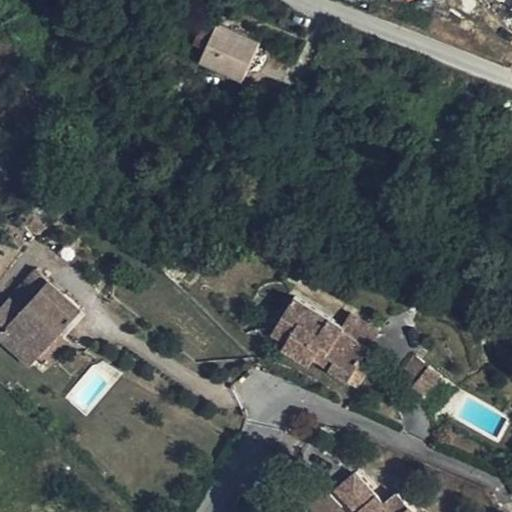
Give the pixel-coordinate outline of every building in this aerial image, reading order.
[(260,40),(218,21),(201,55),(243,75),(260,40)] [(159,264),(172,276),(183,266),(170,254),(159,264)] [(23,340),(39,354),(61,329),(82,305),(36,265),(0,304),(0,332),(16,347),(23,340)] [(349,377),(361,360),(379,328),(350,311),(343,322),(295,293),(273,330),(287,338),(282,345),(309,362),(314,357),(320,345),(335,355),(329,366),(349,377)] [(71,339),(61,329),(39,354),(50,364),(71,339)] [(32,362),(39,354),(23,340),(16,347),(32,362)] [(314,357),(329,366),(335,355),(320,345),(314,357)] [(444,376),(414,352),(406,364),(404,370),(406,378),(424,400),(426,398),(444,376)] [(368,365),(361,360),(349,377),(357,382),(368,365)] [(418,511),(414,507),(398,490),(385,501),(357,470),(337,486),(359,511),(418,511)] [(428,511),(419,502),(414,507),(418,511),(428,511)]
